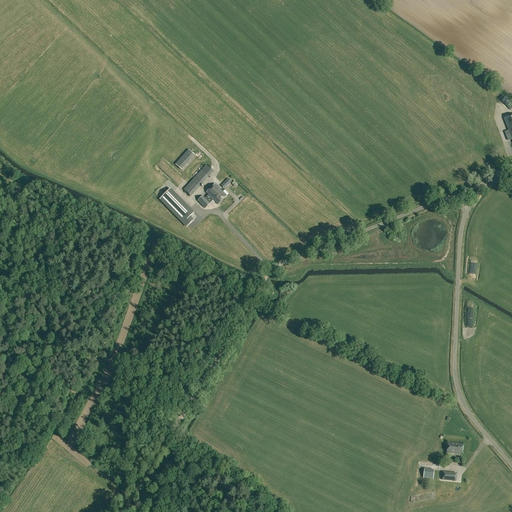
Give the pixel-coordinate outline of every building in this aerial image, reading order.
[(500,100),(510,110),(511,108),(511,101),(505,96),(500,100)] [(194,155),(193,154),(189,150),(175,165),(181,170),(194,155)] [(159,166),(165,172),(171,167),(165,161),(159,166)] [(184,190),(191,196),(213,171),(206,165),(184,190)] [(167,172),(172,176),(176,173),(172,168),(167,172)] [(177,183),(182,187),(187,182),(182,178),(177,183)] [(198,201),(205,209),(210,204),(210,203),(213,200),(218,204),(227,196),(215,184),(206,192),(208,195),(205,198),(203,196),(198,201)] [(190,216),(194,212),(177,194),(172,189),(159,200),(186,227),(194,220),(190,216)] [(447,453),(461,454),(462,444),(448,443),(447,453)] [(417,466),(417,483),(434,482),(434,466),(417,466)] [(443,472),(442,480),(456,481),(457,474),(443,472)] [(469,475),(463,488),(473,493),(479,479),(469,475)]
